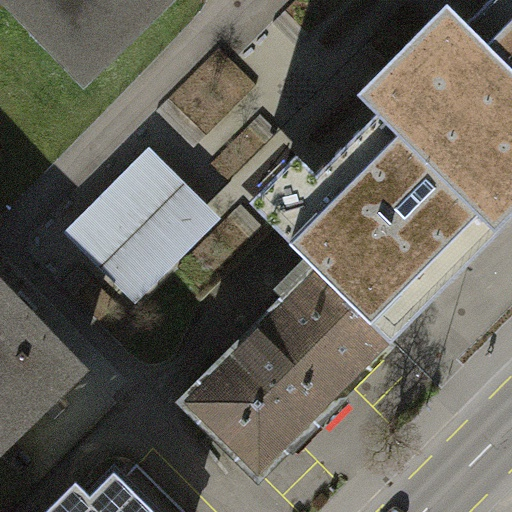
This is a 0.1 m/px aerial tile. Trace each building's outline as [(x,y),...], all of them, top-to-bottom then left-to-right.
[(11,0),(80,74),(160,0),(11,0)] [(511,0),(494,0),(498,3),(481,21),(511,51),(511,0)] [(511,225),(511,51),(481,21),(459,1),(368,93),(384,108),(508,230),(511,225)] [(508,230),(384,108),(322,169),(302,149),(251,199),(324,270),(397,342),(508,230)] [(68,238),(141,313),(229,227),(156,152),(68,238)] [(324,270),(191,410),(272,487),(402,350),(397,342),(324,270)] [(0,448),(79,372),(22,313),(0,290),(0,448)] [(165,511),(118,466),(72,511),(165,511)]
